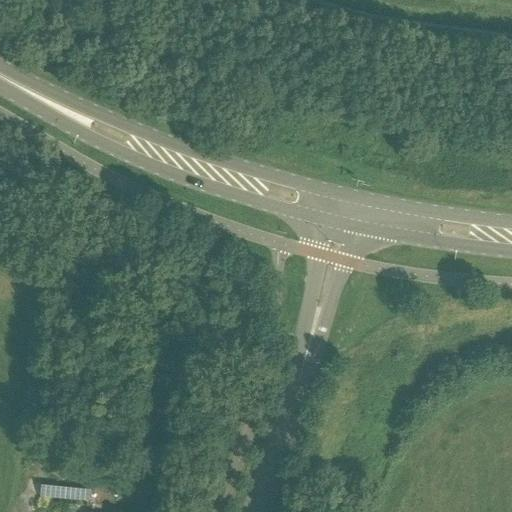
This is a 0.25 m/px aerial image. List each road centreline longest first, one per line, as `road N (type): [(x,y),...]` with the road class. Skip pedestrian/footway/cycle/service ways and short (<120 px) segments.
road 1 (secondary): [(347,215),(202,173),(63,114),(0,77)]
road 2 (tertiary): [(251,511),(292,409),(347,215)]
road 3 (secondary): [(511,239),(347,215)]
